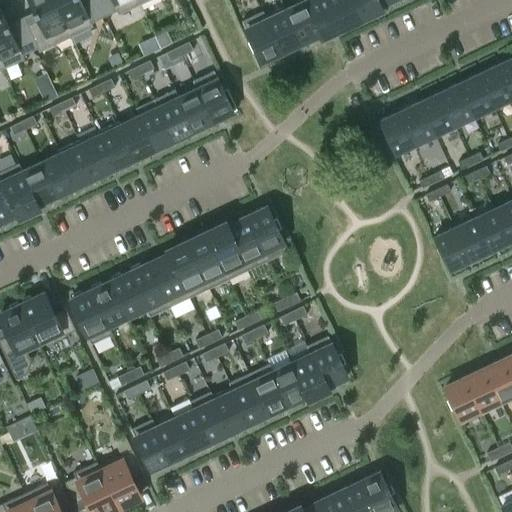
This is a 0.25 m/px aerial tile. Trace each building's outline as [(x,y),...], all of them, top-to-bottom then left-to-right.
[(71,36),(53,0),(27,0),(37,20),(26,25),(38,52),(71,36)] [(92,0),(53,0),(71,36),(92,26),(90,23),(101,18),(92,0)] [(139,4),(137,0),(98,0),(106,16),(116,10),(118,14),(139,4)] [(328,0),(303,0),(304,1),(305,1),(320,33),(319,34),(321,37),(341,28),(328,0)] [(361,18),(352,0),(328,0),(341,28),(361,18)] [(375,0),(352,0),(361,18),(381,9),(379,5),(378,6),(375,0)] [(305,1),(304,1),(286,10),(285,10),(300,43),(319,34),(320,33),(305,1)] [(264,15),(281,52),(300,43),(285,10),(286,10),(284,6),(264,15)] [(0,64),(2,69),(23,59),(22,55),(32,50),(21,27),(11,32),(0,9),(0,64)] [(241,21),(260,61),(281,52),(264,15),(262,11),(241,21)] [(165,30),(154,36),(160,48),(171,42),(165,30)] [(177,47),(181,55),(192,50),(188,41),(177,47)] [(177,47),(165,52),(169,61),(181,55),(177,47)] [(511,57),(497,65),(511,97),(511,57)] [(149,60),(138,65),(142,74),(153,68),(149,60)] [(138,65),(126,71),(130,79),(142,74),(138,65)] [(511,97),(497,65),(477,74),(492,107),(511,97)] [(232,112),(213,71),(192,81),(196,89),(197,89),(212,121),(232,112)] [(477,74),(457,83),(473,116),(492,107),(477,74)] [(110,78),(99,84),(103,92),(114,87),(110,78)] [(457,83),(437,93),(453,126),(473,116),(457,83)] [(103,92),(99,84),(87,89),(91,98),(103,92)] [(53,87),(40,93),(44,102),(57,97),(53,87)] [(174,89),(153,99),(157,107),(158,107),(173,140),(193,130),(177,98),(178,98),(174,89)] [(178,98),(177,98),(193,130),(212,121),(197,89),(196,89),(178,98)] [(356,93),(345,98),(350,110),(361,106),(356,93)] [(437,93),(418,102),(433,135),(453,126),(437,93)] [(71,97),(60,102),(64,111),(75,105),(71,97)] [(60,102),(48,107),(52,116),(64,111),(60,102)] [(418,102),(398,111),(414,144),(433,135),(418,102)] [(158,107),(157,107),(138,116),(154,149),(173,140),(158,107)] [(398,111),(378,121),(394,154),(414,144),(398,111)] [(32,115),(21,121),(25,129),(36,124),(32,115)] [(119,125),(119,126),(134,158),(154,149),(138,116),(119,125)] [(21,121),(9,126),(13,135),(25,129),(21,121)] [(115,167),(134,158),(119,126),(119,125),(118,121),(97,131),(99,136),(99,135),(115,167)] [(95,177),(115,167),(99,135),(99,136),(81,144),(80,144),(95,177)] [(511,145),(507,138),(496,143),(500,151),(511,145)] [(79,140),(57,150),(60,154),(76,186),(95,177),(80,144),(81,144),(79,140)] [(482,159),(479,152),(468,157),(472,164),(482,159)] [(511,161),(511,152),(503,157),(506,164),(511,161)] [(76,186),(60,154),(41,163),(56,195),(76,186)] [(472,164),(468,157),(457,162),(461,169),(472,164)] [(0,177),(17,213),(16,214),(18,217),(39,208),(37,204),(21,172),(22,172),(18,163),(0,171),(0,177)] [(22,172),(21,172),(37,204),(56,195),(41,163),(22,172)] [(485,165),(475,170),(478,178),(489,173),(485,165)] [(440,170),(429,175),(432,182),(443,177),(440,170)] [(478,178),(475,170),(464,176),(467,183),(478,178)] [(432,182),(429,175),(418,180),(422,188),(432,182)] [(0,221),(16,214),(17,213),(0,177),(0,221)] [(446,184),(436,189),(439,196),(450,191),(446,184)] [(439,196),(436,189),(425,194),(428,201),(439,196)] [(511,199),(492,209),(508,242),(511,239),(511,199)] [(266,207),(246,217),(267,260),(287,251),(266,207)] [(492,209),(473,218),(488,251),(508,242),(492,209)] [(246,217),(227,226),(226,226),(247,270),(267,260),(246,217)] [(473,218),(453,227),(469,260),(488,251),(473,218)] [(247,270),(226,226),(227,226),(226,222),(205,232),(228,279),(247,270)] [(453,227),(433,237),(449,270),(469,260),(453,227)] [(205,232),(186,241),(208,288),(228,279),(205,232)] [(208,288),(186,241),(166,250),(167,254),(168,254),(189,297),(208,288)] [(189,297),(168,254),(167,254),(148,263),(169,307),(189,297)] [(149,316),(169,307),(148,263),(140,267),(139,263),(130,267),(131,271),(129,272),(145,307),(145,308),(149,316)] [(126,316),(145,308),(145,307),(129,272),(121,276),(119,272),(110,277),(112,280),(109,281),(126,316)] [(106,326),(107,325),(126,316),(109,281),(101,285),(100,282),(91,286),(92,289),(90,291),(106,326)] [(73,299),(69,300),(90,344),(111,334),(107,325),(106,326),(90,291),(82,294),(80,291),(71,295),(73,299)] [(300,300),(296,292),(284,297),(288,306),(300,300)] [(21,304),(40,346),(74,329),(64,308),(53,313),(43,293),(31,299),(30,295),(21,299),(23,303),(21,304)] [(288,306),(284,297),(273,303),(277,311),(288,306)] [(0,338),(0,346),(15,379),(26,374),(31,361),(26,352),(40,346),(21,304),(18,305),(17,302),(8,306),(10,309),(0,313),(0,318),(7,335),(0,338)] [(306,314),(302,305),(291,311),(295,320),(306,314)] [(261,319),(257,310),(245,316),(249,324),(261,319)] [(295,320),(291,311),(279,316),(283,325),(295,320)] [(249,324),(245,316),(234,321),(238,330),(249,324)] [(267,332),(263,324),(252,329),(256,338),(267,332)] [(218,329),(206,334),(210,343),(222,337),(218,329)] [(256,338),(252,329),(240,335),(244,343),(256,338)] [(210,343),(206,334),(194,340),(198,348),(210,343)] [(336,355),(327,335),(306,345),(308,350),(309,349),(326,386),(327,386),(346,376),(341,365),(345,364),(340,353),(336,355)] [(224,342),(212,348),(217,357),(228,351),(224,342)] [(183,356),(178,347),(167,353),(171,361),(183,356)] [(217,357),(212,348),(201,353),(205,362),(217,357)] [(309,349),(308,350),(289,359),(291,363),(307,395),(306,395),(308,399),(329,389),(327,386),(326,386),(309,349)] [(171,361),(167,353),(155,358),(159,367),(171,361)] [(511,354),(503,359),(511,377),(511,354)] [(511,394),(511,377),(503,359),(484,368),(499,401),(511,394)] [(189,369),(185,361),(173,366),(178,375),(189,369)] [(269,363),(268,363),(248,373),(268,414),(287,404),(272,372),(273,372),(269,363)] [(291,363),(273,372),(272,372),(287,404),(306,395),(307,395),(291,363)] [(143,374),(139,366),(128,371),(132,380),(143,374)] [(178,375),(173,366),(162,372),(166,380),(178,375)] [(499,401),(484,368),(464,378),(479,410),(482,414),(501,405),(499,401)] [(132,380),(128,371),(116,377),(120,385),(132,380)] [(268,414),(248,373),(228,382),(230,387),(231,386),(248,423),(268,414)] [(479,410),(464,378),(444,387),(449,398),(446,400),(450,410),(454,408),(459,419),(479,410)] [(146,379),(134,385),(138,393),(150,388),(146,379)] [(138,393),(134,385),(123,390),(127,399),(138,393)] [(248,423),(231,386),(230,387),(212,395),(211,396),(228,432),(248,423)] [(212,395),(210,391),(189,401),(193,409),(194,409),(209,441),(228,432),(211,396),(212,395)] [(41,400),(27,406),(32,416),(45,410),(41,400)] [(194,409),(193,409),(174,418),(189,451),(209,441),(194,409)] [(156,427),(155,428),(170,460),(189,451),(174,418),(156,427)] [(156,427),(151,419),(130,429),(150,469),(170,460),(155,428),(156,427)] [(511,450),(511,448),(509,442),(497,447),(501,456),(511,450)] [(501,456),(497,447),(486,453),(490,461),(501,456)] [(131,450),(98,465),(97,466),(117,507),(139,497),(130,477),(142,471),(131,450)] [(98,465),(96,461),(73,472),(75,477),(64,482),(74,503),(85,498),(91,511),(116,511),(115,509),(117,507),(97,466),(98,465)] [(508,471),(504,462),(493,467),(497,476),(508,471)] [(379,472),(359,482),(373,511),(398,511),(390,495),(394,493),(389,483),(385,485),(379,472)] [(46,482),(24,493),(32,511),(60,511),(60,510),(70,505),(60,483),(49,488),(46,482)] [(373,511),(359,482),(339,491),(349,511),(373,511)] [(349,511),(339,491),(320,500),(325,511),(349,511)] [(32,511),(24,493),(0,503),(0,511),(32,511)] [(325,511),(320,500),(301,509),(300,510),(301,511),(325,511)] [(511,511),(511,500),(500,506),(503,511),(511,511)]
